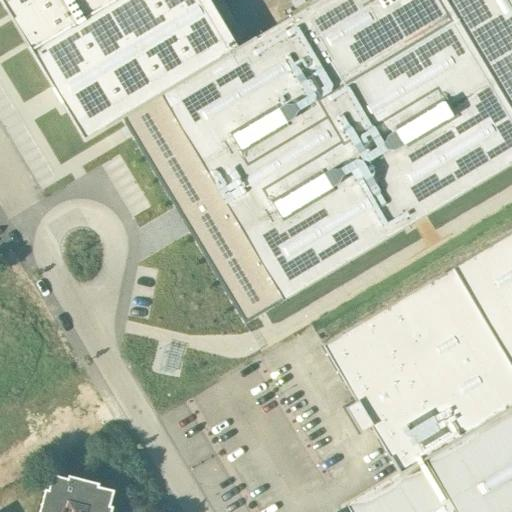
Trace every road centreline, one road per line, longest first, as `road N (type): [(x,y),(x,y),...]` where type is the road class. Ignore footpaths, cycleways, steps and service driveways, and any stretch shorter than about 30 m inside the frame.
road 1 (residential): [(105,357),(50,267),(47,239),(55,214),(72,206),(112,218),(123,259),(115,310)]
road 2 (residential): [(105,357),(195,511)]
